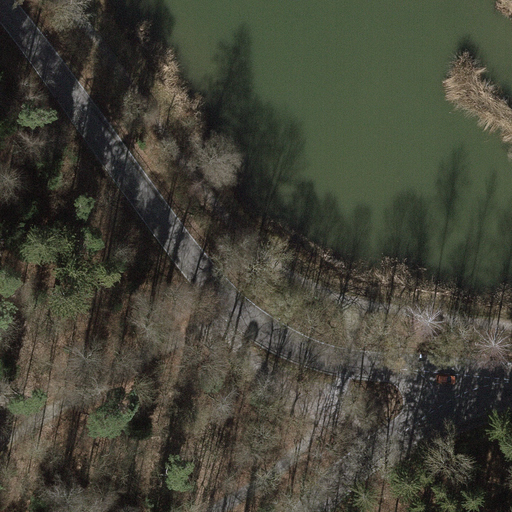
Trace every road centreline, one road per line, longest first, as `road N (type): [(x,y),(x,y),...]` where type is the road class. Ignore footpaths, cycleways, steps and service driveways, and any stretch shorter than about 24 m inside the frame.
road 1 (residential): [(463,376),(341,362),(269,335),(197,268),(0,1)]
road 2 (track): [(353,302),(281,270),(234,230),(118,66),(60,0)]
road 3 (track): [(0,449),(155,350),(238,309)]
road 4 (residential): [(311,511),(463,376)]
road 5 (track): [(211,325),(324,418)]
